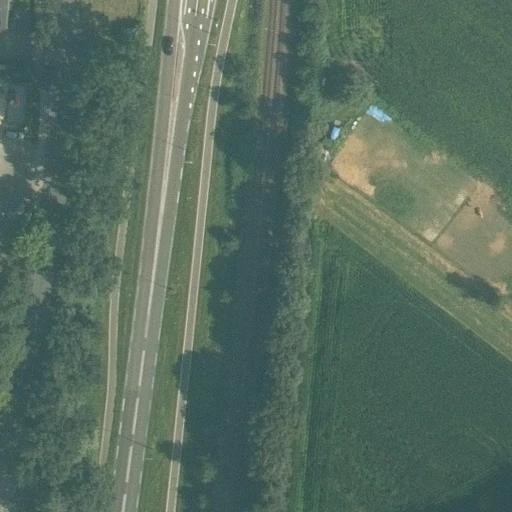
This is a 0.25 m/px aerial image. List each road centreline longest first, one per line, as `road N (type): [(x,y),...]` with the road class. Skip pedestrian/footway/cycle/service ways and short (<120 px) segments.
road 1 (primary): [(121,511),(189,0)]
road 2 (unclassified): [(0,436),(46,255),(66,0)]
